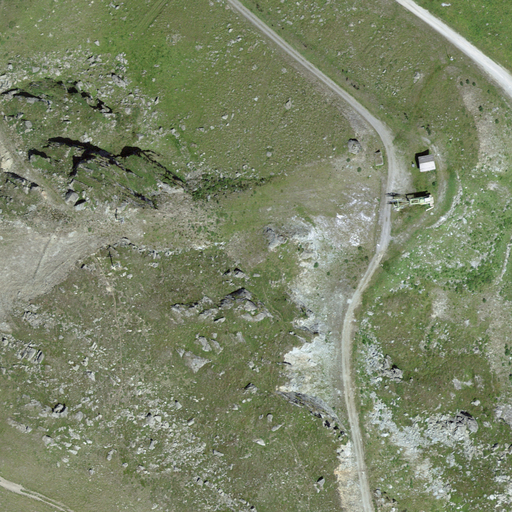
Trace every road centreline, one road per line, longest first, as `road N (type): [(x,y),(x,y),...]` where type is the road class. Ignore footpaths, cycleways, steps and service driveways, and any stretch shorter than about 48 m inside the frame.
road 1 (track): [(231,0),(379,129),(394,184),(337,360),(373,511)]
road 2 (track): [(511,84),(401,0)]
